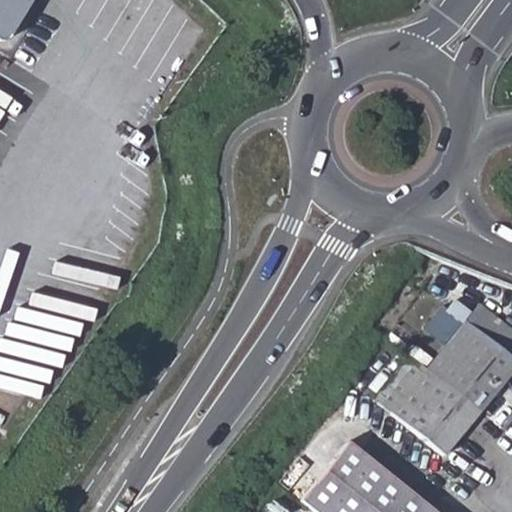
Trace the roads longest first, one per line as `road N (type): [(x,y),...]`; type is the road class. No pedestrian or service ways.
road 1 (secondary): [(337,202),(137,511)]
road 2 (secondary): [(440,75),(417,62),(365,60),(322,90)]
road 3 (secondary): [(322,90),(307,144),(321,186),(337,202)]
